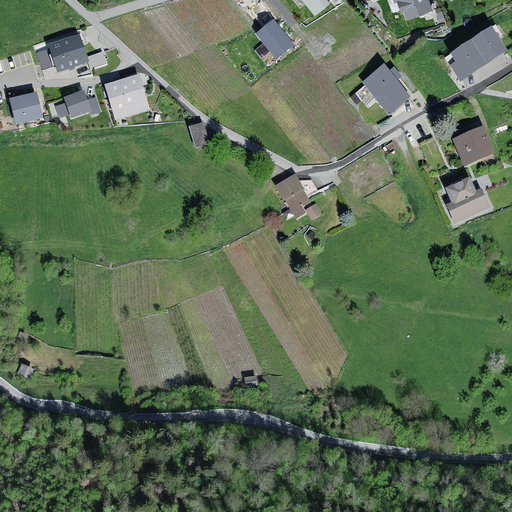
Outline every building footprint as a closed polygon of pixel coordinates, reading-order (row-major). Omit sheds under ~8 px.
[(305,0),(313,12),(330,2),(329,0),(305,0)] [(428,0),(395,0),(401,15),(405,14),(408,22),(433,14),(428,0)] [(256,33),(278,59),(296,44),(274,18),(256,33)] [(80,34),(48,44),(57,73),(89,62),(80,34)] [(495,35),(447,64),(461,87),(509,58),(495,35)] [(399,65),(366,88),(389,120),(422,96),(399,65)] [(139,74),(104,85),(115,120),(149,109),(139,74)] [(84,91),(64,97),(71,119),(100,109),(96,97),(87,100),(84,91)] [(35,92),(10,98),(15,123),(41,117),(35,92)] [(202,123),(189,127),(194,148),(207,144),(202,123)] [(487,131),(456,144),(467,170),(498,158),(487,131)] [(298,181),(279,191),(296,224),(306,219),(301,210),(310,205),(298,181)] [(454,208),(450,210),(458,228),(493,212),(484,193),(479,196),(473,182),(448,193),(454,208)] [(316,209),(307,213),(312,224),(321,219),(316,209)]
